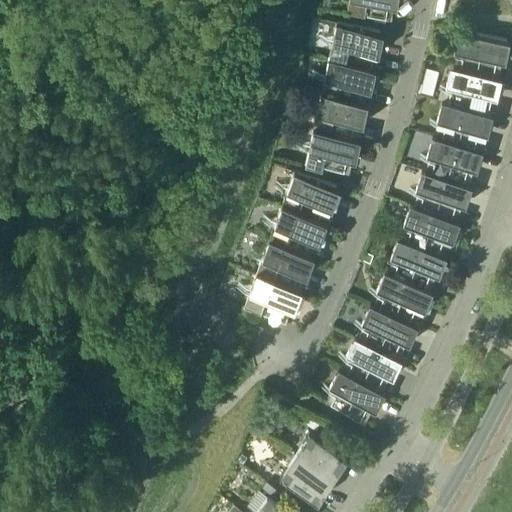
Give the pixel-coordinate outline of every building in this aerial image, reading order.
[(391,19),(394,0),(348,0),(347,12),(391,19)] [(336,20),(328,56),(372,66),(380,30),(336,20)] [(498,76),(502,59),(507,39),(463,29),(455,66),(498,76)] [(328,56),(321,92),(364,101),(372,66),(328,56)] [(490,112),(498,76),(455,66),(446,100),(490,112)] [(313,127),(357,137),(364,101),(321,92),(313,127)] [(480,148),(490,112),(446,100),(437,135),(480,148)] [(349,172),(352,157),(357,137),(313,127),(305,163),(349,172)] [(469,183),(480,148),(437,135),(426,170),(469,183)] [(282,203),(324,219),(336,185),(294,169),(282,203)] [(457,219),(469,183),(426,170),(414,204),(457,219)] [(269,238),(311,253),(324,219),(282,203),(269,238)] [(402,237),(444,254),(457,219),(414,204),(402,237)] [(430,288),(436,272),(444,254),(402,237),(388,271),(430,288)] [(269,238),(256,272),(299,287),(311,253),(269,238)] [(364,252),(361,259),(368,262),(371,255),(364,252)] [(415,322),(430,288),(388,271),(374,304),(415,322)] [(286,321),(299,287),(256,272),(244,306),(286,321)] [(399,356),(415,322),(374,304),(359,336),(399,356)] [(359,336),(342,369),(382,389),(399,356),(359,336)] [(364,423),(373,407),(382,389),(342,369),(325,401),(364,423)] [(322,422),(313,415),(307,424),(316,430),(322,422)] [(309,430),(294,452),(333,477),(348,455),(309,430)] [(294,452),(280,475),(318,500),(333,477),(294,452)] [(271,473),(267,479),(274,484),(278,478),(271,473)] [(267,479),(263,484),(270,490),(274,484),(267,479)] [(284,483),(278,479),(275,483),(280,488),(284,483)] [(292,511),(267,493),(253,511),(292,511)]
